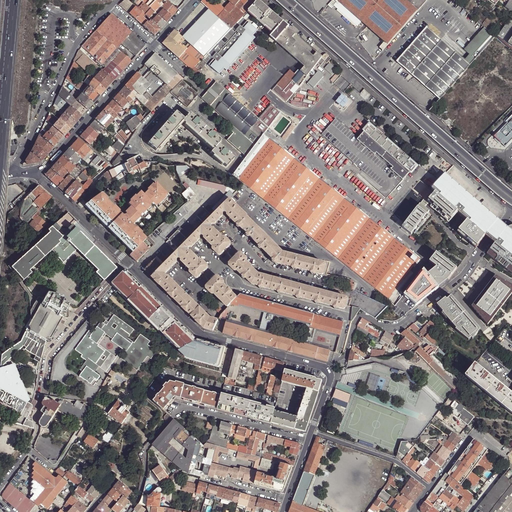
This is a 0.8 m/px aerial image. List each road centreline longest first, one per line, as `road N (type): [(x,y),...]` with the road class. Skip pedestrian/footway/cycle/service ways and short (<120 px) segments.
road 1 (tertiary): [(274,0),(511,207)]
road 2 (secondary): [(280,0),(511,201)]
road 3 (secondary): [(511,195),(288,0)]
road 4 (tertiary): [(511,191),(293,0)]
road 5 (residential): [(127,261),(201,334),(328,369)]
road 6 (residential): [(112,5),(79,38),(11,175)]
road 7 (residential): [(36,174),(154,44)]
road 8 (residential): [(40,394),(53,346),(127,261)]
road 9 (unknown): [(353,326),(335,309),(256,291),(222,271)]
road 10 (residential): [(328,369),(337,358),(343,362),(359,315),(395,327),(422,310)]
road 11 (residential): [(422,310),(463,276),(511,212)]
road 12 (residential): [(309,441),(181,406)]
road 13 (residential): [(429,488),(396,461),(313,430)]
road 14 (residential): [(129,511),(144,449),(181,406)]
